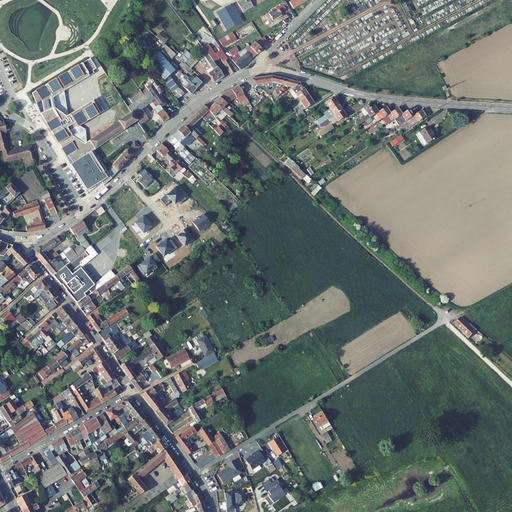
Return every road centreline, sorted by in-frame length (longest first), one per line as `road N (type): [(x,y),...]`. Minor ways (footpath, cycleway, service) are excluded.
road 1 (residential): [(193,472),(443,318)]
road 2 (tertiary): [(259,70),(365,96),(511,107)]
road 3 (tertiary): [(85,210),(181,115),(259,70)]
road 4 (residential): [(130,391),(23,240)]
road 5 (residential): [(130,391),(0,469)]
road 6 (residential): [(85,210),(28,125),(0,105)]
